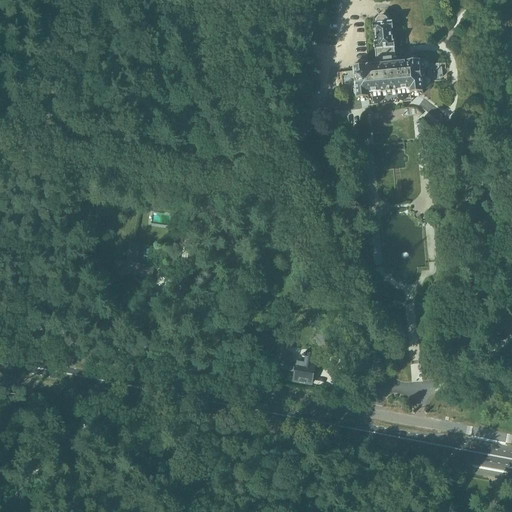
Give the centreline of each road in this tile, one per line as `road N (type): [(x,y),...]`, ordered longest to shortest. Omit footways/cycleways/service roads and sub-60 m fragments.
road 1 (unclassified): [(0,340),(511,439)]
road 2 (primary): [(511,459),(0,365)]
road 3 (unclassified): [(511,477),(91,394)]
road 4 (track): [(336,53),(260,34),(243,35),(230,58),(283,182)]
road 5 (track): [(17,511),(29,469),(70,440),(91,394)]
road 6 (track): [(53,0),(0,131)]
